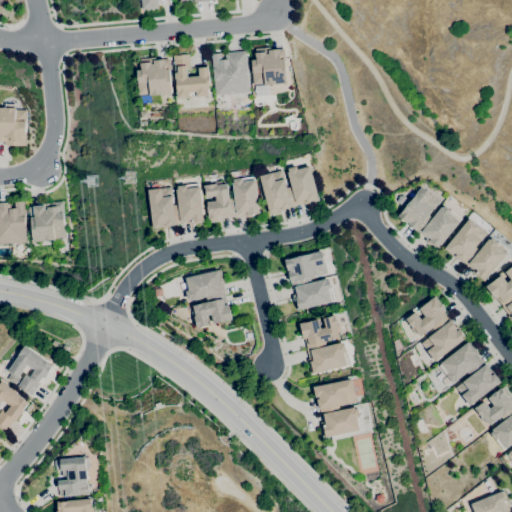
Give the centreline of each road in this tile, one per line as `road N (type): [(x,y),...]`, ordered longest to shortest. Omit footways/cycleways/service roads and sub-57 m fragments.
road 1 (tertiary): [(0,287),(59,305),(193,377),(331,511)]
road 2 (residential): [(104,326),(131,281),(159,256),(278,238),(361,208)]
road 3 (residential): [(276,9),(252,23),(42,43)]
road 4 (residential): [(511,361),(463,297),(391,248),(361,208)]
road 5 (residential): [(0,483),(67,399),(104,326)]
road 6 (residential): [(0,175),(41,168),(49,146),(42,43)]
road 7 (residential): [(267,368),(270,348),(245,244)]
